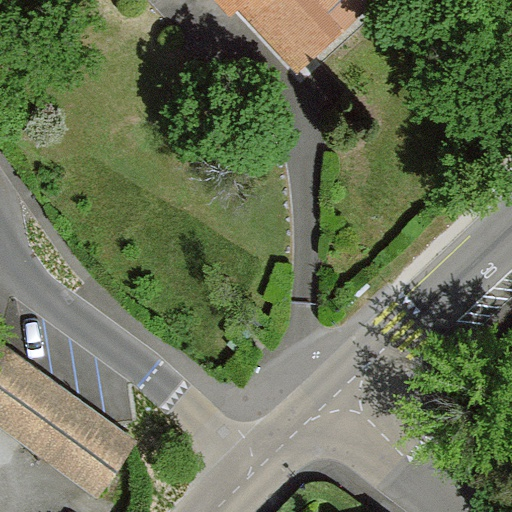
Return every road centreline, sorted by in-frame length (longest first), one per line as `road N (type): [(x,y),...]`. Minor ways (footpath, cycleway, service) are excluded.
road 1 (unknown): [(339,391),(317,298),(306,103),(207,0)]
road 2 (residential): [(0,241),(13,266),(178,395),(257,470)]
road 3 (residential): [(339,391),(511,230)]
road 4 (residential): [(339,391),(463,511)]
